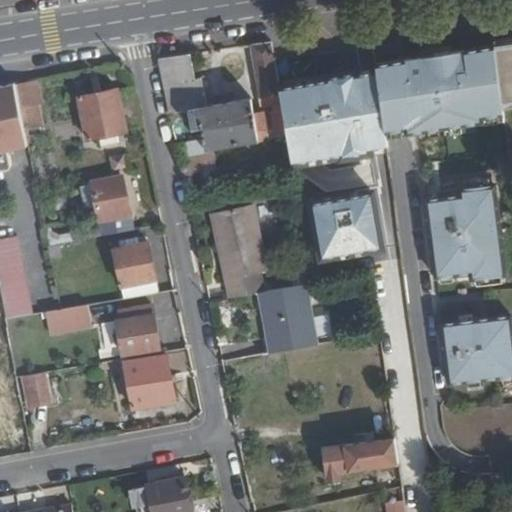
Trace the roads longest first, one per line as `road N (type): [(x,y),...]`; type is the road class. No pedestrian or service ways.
road 1 (residential): [(216,433),(134,18)]
road 2 (residential): [(216,433),(0,473)]
road 3 (secondary): [(134,18),(0,41)]
